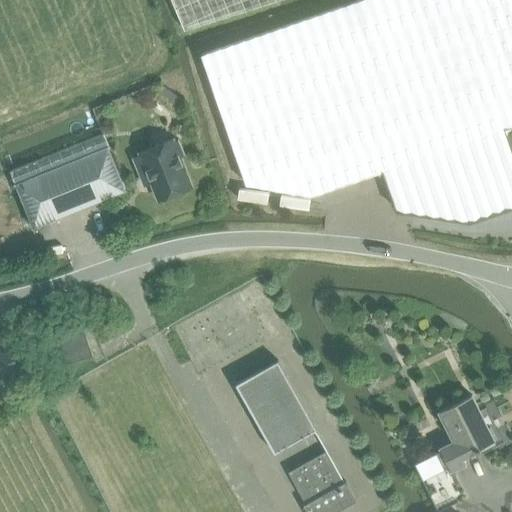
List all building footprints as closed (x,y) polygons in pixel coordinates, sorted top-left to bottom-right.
[(172,0),(185,29),(278,0),(172,0)] [(511,0),(358,0),(200,54),(245,185),(312,196),(328,190),(359,179),(382,171),(505,129),(511,126),(511,0)] [(511,150),(505,129),(382,171),(396,211),(469,222),(511,207),(511,150)] [(87,140),(11,171),(16,184),(108,147),(103,133),(87,140)] [(191,187),(180,159),(186,157),(178,137),(137,153),(139,156),(134,158),(140,172),(147,169),(159,200),(191,187)] [(108,147),(16,184),(30,219),(34,228),(126,191),(108,147)] [(65,364),(92,355),(84,329),(56,338),(65,364)] [(0,358),(0,379),(1,379),(5,387),(21,379),(9,354),(0,358)] [(274,452),(315,428),(277,360),(235,384),(274,452)] [(440,449),(413,462),(426,486),(438,511),(467,496),(453,468),(465,462),(462,456),(493,441),(470,395),(439,411),(454,441),(440,448),(440,449)] [(307,511),(333,511),(356,500),(345,481),(342,482),(324,451),(288,472),(306,502),(303,504),(307,511)]
